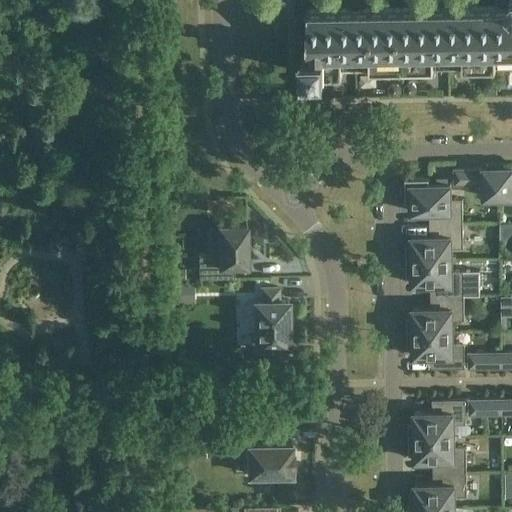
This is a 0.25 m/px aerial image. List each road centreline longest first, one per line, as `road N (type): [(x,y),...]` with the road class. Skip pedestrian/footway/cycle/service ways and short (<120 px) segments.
road 1 (unknown): [(0,389),(139,389),(129,92)]
road 2 (residential): [(389,154),(393,511)]
road 3 (residential): [(336,511),(333,274),(288,203)]
road 4 (residential): [(288,203),(246,161),(226,124),(220,0)]
road 5 (residential): [(389,154),(511,153)]
